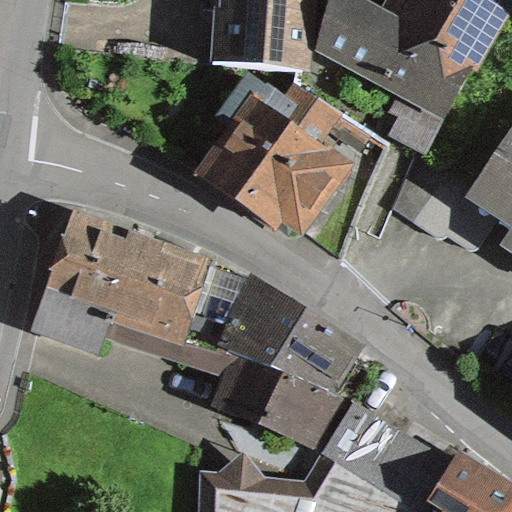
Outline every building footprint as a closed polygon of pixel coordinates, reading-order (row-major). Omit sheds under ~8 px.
[(204,0),(201,10),(221,10),(310,17),(310,0),(204,0)] [(412,0),(398,24),(354,0),(329,0),(317,43),(361,67),(350,89),(375,102),(386,81),(414,95),(395,131),(421,146),(428,151),(511,4),(511,1),(509,0),(412,0)] [(305,72),(310,17),(221,10),(216,65),(305,72)] [(286,100),(275,116),(317,146),(330,128),(340,112),(298,83),(286,100)] [(266,86),(203,175),(274,225),(281,216),(302,230),(347,167),(317,146),(275,116),(286,100),(266,86)] [(370,132),(340,112),(330,128),(360,147),(370,132)] [(511,135),(475,188),(467,200),(491,215),(511,230),(511,234),(510,238),(509,241),(509,243),(510,247),(511,250),(511,249),(511,135)] [(421,146),(394,208),(416,222),(449,172),(452,165),(428,151),(421,146)] [(445,233),(464,245),(472,244),(491,215),(467,200),(475,188),(449,172),(416,222),(442,238),(445,233)] [(82,220),(73,226),(39,328),(100,352),(104,335),(107,325),(114,327),(116,321),(186,342),(211,277),(214,269),(82,220)] [(186,342),(240,358),(329,392),(359,346),(250,282),(246,290),(211,277),(186,342)] [(104,335),(232,377),(240,358),(186,342),(116,321),(114,327),(107,325),(104,335)] [(232,377),(218,407),(314,446),(316,441),(306,433),(329,392),(240,358),(232,377)] [(374,483),(403,436),(353,406),(324,453),(374,483)] [(426,511),(454,467),(403,436),(374,483),(419,511),(426,511)] [(306,484),(217,475),(216,511),(419,511),(374,483),(324,453),(306,484)] [(511,511),(511,490),(459,458),(454,467),(426,511),(511,511)]
